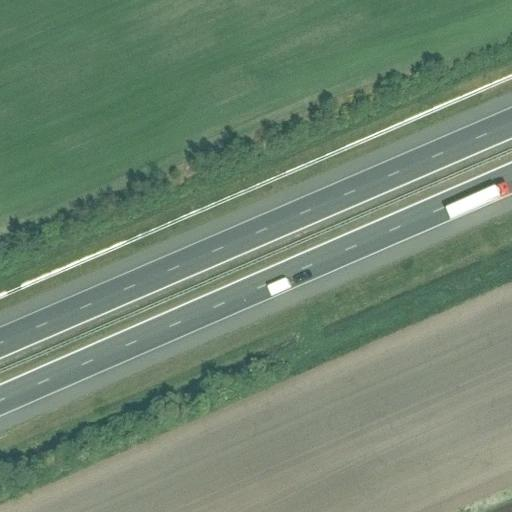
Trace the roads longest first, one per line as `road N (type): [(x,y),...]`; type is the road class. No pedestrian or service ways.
road 1 (motorway): [(0,403),(511,180)]
road 2 (motorway): [(511,125),(0,345)]
